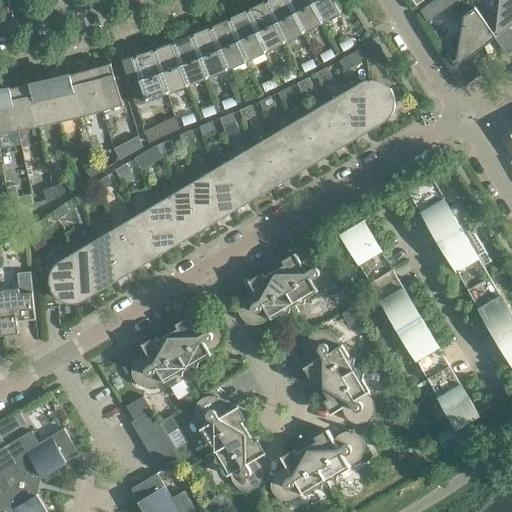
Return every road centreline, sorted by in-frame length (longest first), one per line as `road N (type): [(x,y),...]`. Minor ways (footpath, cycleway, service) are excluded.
road 1 (unclassified): [(494,392),(361,174)]
road 2 (residential): [(361,174),(201,271)]
road 3 (residential): [(201,271),(64,356)]
road 4 (residential): [(281,407),(201,271)]
road 5 (residential): [(461,119),(382,0)]
